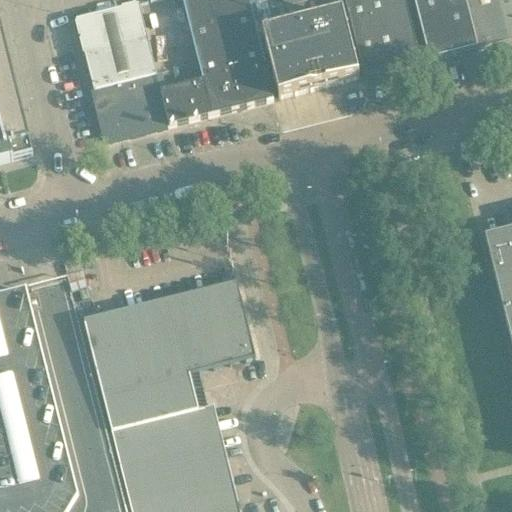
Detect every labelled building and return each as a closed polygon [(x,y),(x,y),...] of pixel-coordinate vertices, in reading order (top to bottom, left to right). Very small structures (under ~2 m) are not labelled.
[(247,0),(181,0),(203,85),(161,95),(162,99),(170,130),(274,104),(247,0)] [(343,0),(364,82),(421,67),(403,0),(343,0)] [(412,0),(429,64),(429,66),(478,53),(464,0),(412,0)] [(511,44),(511,0),(464,0),(478,53),(511,44)] [(152,19),(142,22),(139,7),(76,23),(92,86),(125,78),(132,106),(162,99),(161,95),(154,68),(163,66),(152,19)] [(279,103),(359,82),(343,17),(262,38),(279,103)] [(0,166),(23,160),(20,146),(29,144),(1,29),(0,28),(0,166)] [(125,78),(92,86),(107,146),(170,130),(162,99),(132,106),(125,78)] [(511,234),(484,241),(511,351),(511,234)] [(0,298),(0,511),(125,511),(68,282),(0,298)] [(232,511),(207,412),(204,413),(195,377),(255,362),(237,287),(84,325),(130,511),(232,511)]
